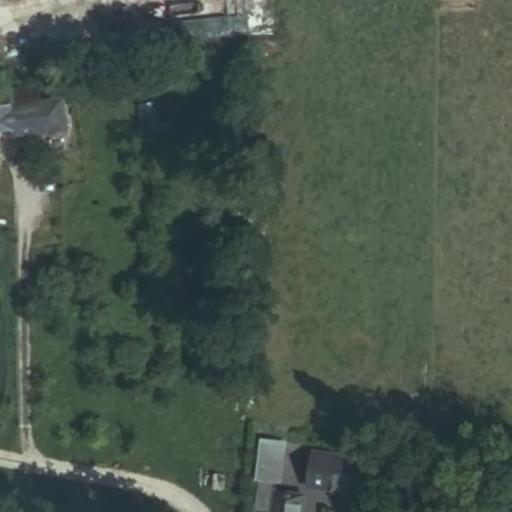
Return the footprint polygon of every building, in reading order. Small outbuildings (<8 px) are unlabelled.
[(18,134),(73,127),(66,93),(0,104),(0,129),(17,128),(18,134)] [(140,102),(139,132),(166,132),(166,102),(140,102)] [(113,110),(83,117),(88,137),(117,130),(113,110)] [(270,511),(272,488),(274,488),(276,483),(281,483),(287,440),(258,436),(254,479),(257,481),(254,510),(270,511)] [(347,494),(363,486),(366,458),(338,457),(337,451),(310,449),(307,489),(347,494)] [(269,511),(304,511),(307,492),(272,488),(270,511),(269,511)]
